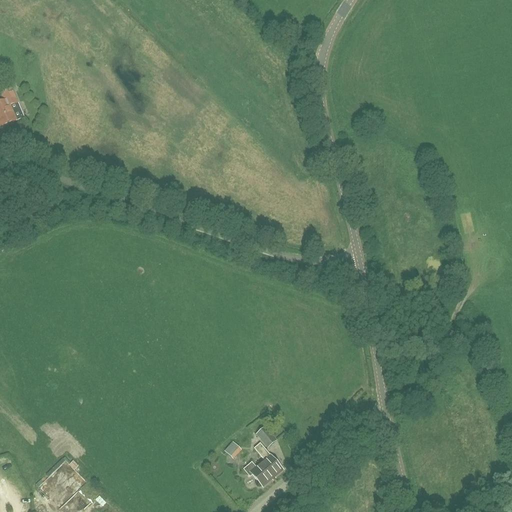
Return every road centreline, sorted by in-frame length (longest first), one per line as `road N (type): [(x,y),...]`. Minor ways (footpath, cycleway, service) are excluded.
road 1 (unclassified): [(357,257),(275,254),(0,160)]
road 2 (tertiary): [(357,257),(318,95),(326,44),(350,0)]
road 3 (unclassified): [(252,511),(364,421),(385,414)]
road 4 (tertiary): [(385,414),(357,257)]
